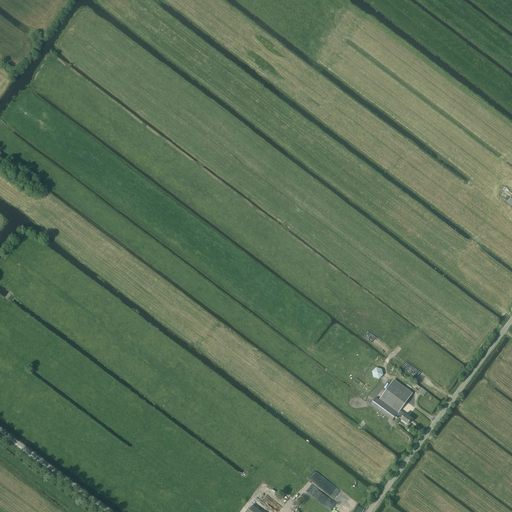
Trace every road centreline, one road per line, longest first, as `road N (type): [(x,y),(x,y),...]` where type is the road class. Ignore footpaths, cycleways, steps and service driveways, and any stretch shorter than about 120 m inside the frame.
road 1 (unclassified): [(368,511),(511,319)]
road 2 (unclassified): [(107,511),(0,430)]
